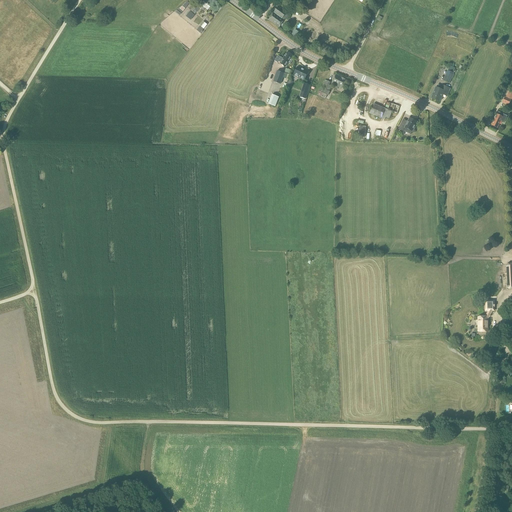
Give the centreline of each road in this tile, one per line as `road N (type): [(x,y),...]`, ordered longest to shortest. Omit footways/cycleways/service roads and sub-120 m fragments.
road 1 (track): [(511,428),(147,421)]
road 2 (track): [(27,293),(32,278),(3,129),(79,0)]
road 3 (track): [(27,293),(35,296),(53,391),(67,411),(95,423),(147,421)]
road 4 (tertiary): [(511,147),(346,72)]
road 5 (tertiary): [(346,72),(294,47),(230,0)]
road 6 (track): [(511,310),(499,328),(505,357),(496,428)]
